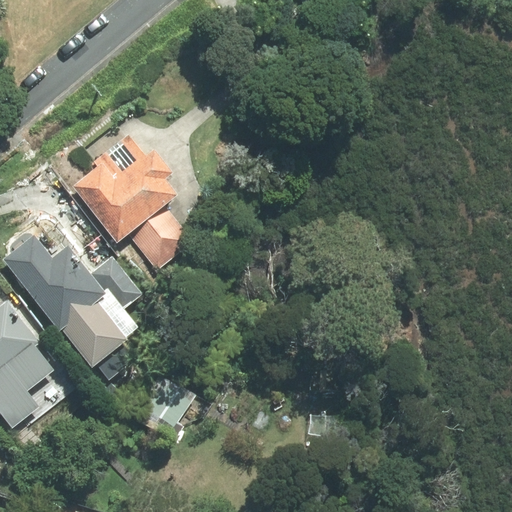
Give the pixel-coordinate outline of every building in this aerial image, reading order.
[(146,155),(129,134),(94,161),(99,167),(74,186),(118,242),(129,232),(157,268),(192,241),(164,205),(178,195),(165,179),(174,173),(155,148),(146,155)] [(34,236),(3,261),(59,331),(62,329),(92,367),(139,330),(122,308),(139,294),(112,259),(91,276),(68,247),(52,260),(34,236)] [(0,373),(40,343),(8,301),(0,306),(0,373)] [(173,425),(190,400),(171,387),(154,412),(173,425)] [(136,471),(112,450),(100,464),(124,485),(136,471)]
